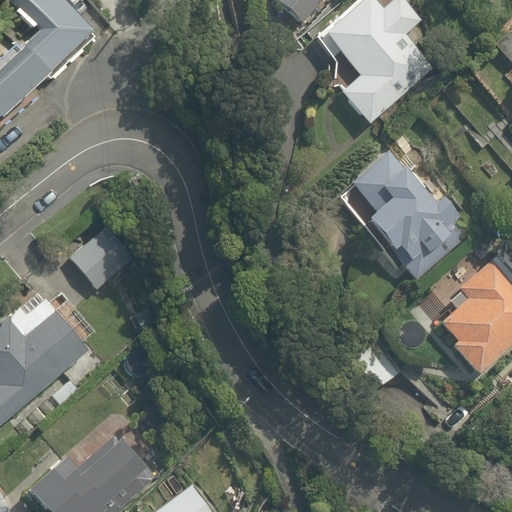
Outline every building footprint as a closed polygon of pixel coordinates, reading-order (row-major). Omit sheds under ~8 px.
[(0,113),(86,32),(56,0),(8,0),(15,7),(9,12),(25,28),(27,26),(33,31),(0,61),(0,113)] [(267,0),(299,24),(316,0),(267,0)] [(330,12),(304,33),(331,66),(339,60),(354,79),(334,95),(361,127),(433,69),(406,36),(422,22),(404,0),(390,0),(381,8),(374,0),(355,0),(334,18),(330,12)] [(416,277),(469,228),(408,163),(402,168),(385,150),(333,198),(363,230),(368,226),(416,277)] [(92,227),(62,251),(90,288),(121,265),(92,227)] [(449,344),(473,372),(511,338),(511,280),(491,257),(455,288),(464,299),(437,321),(453,340),(449,344)] [(50,310),(41,300),(23,315),(13,303),(0,314),(0,315),(4,320),(0,322),(0,423),(85,351),(77,342),(91,330),(64,298),(50,310)] [(375,348),(351,364),(370,391),(394,374),(375,348)] [(110,511),(151,476),(126,449),(121,453),(108,438),(77,465),(66,452),(24,489),(44,511),(110,511)] [(206,511),(188,486),(151,511),(206,511)]
